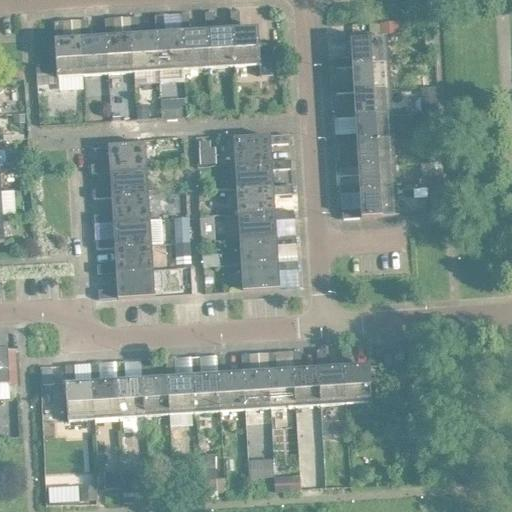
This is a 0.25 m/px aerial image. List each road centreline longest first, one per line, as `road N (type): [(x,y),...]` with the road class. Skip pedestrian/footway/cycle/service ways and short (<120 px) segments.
road 1 (residential): [(0,312),(71,308),(81,336),(324,322)]
road 2 (residential): [(321,250),(310,0)]
road 3 (residential): [(324,322),(511,312)]
